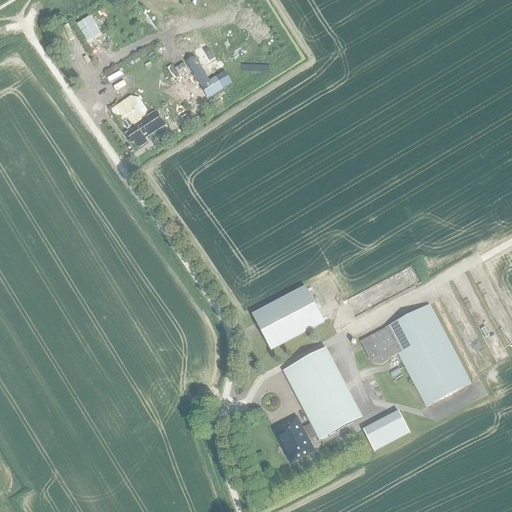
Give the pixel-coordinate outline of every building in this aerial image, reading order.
[(99,35),(88,18),(77,26),(87,42),(99,35)] [(209,87),(191,59),(175,69),(180,77),(187,73),(203,99),(217,90),(213,84),(209,87)] [(174,105),(162,88),(156,93),(154,90),(160,85),(147,66),(130,78),(140,93),(135,97),(141,105),(146,113),(147,113),(153,121),(168,110),(174,105)] [(182,106),(195,98),(184,80),(171,88),(182,106)] [(272,352),(325,323),(306,287),(253,316),(272,352)] [(374,364),(378,364),(396,354),(425,407),(470,383),(428,305),(359,342),(367,356),(368,360),(371,362),(374,364)] [(327,349),(284,372),(313,426),(319,437),(321,441),(364,418),(355,402),(327,349)] [(408,431),(398,412),(362,431),(371,449),(373,453),(409,434),(408,431)] [(288,430),(278,435),(284,446),(284,447),(292,463),(302,458),(300,454),(312,449),(309,442),(319,437),(313,426),(303,431),(297,420),(286,425),(288,430)]
